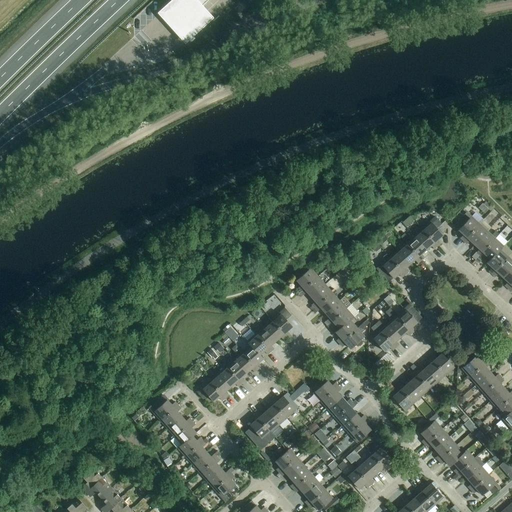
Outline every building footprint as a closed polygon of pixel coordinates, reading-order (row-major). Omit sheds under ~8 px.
[(197,0),(171,0),(157,14),(181,40),(185,44),(213,18),(197,0)] [(478,208),(484,214),(489,209),(482,204),(478,208)] [(460,238),(463,241),(479,224),(466,212),(453,226),(459,231),(459,230),(463,235),(460,238)] [(435,217),(422,229),(437,246),(440,243),(437,240),(443,235),(441,234),(446,230),(441,224),(435,217)] [(470,240),(474,245),(487,231),(479,224),(463,241),(467,244),(470,240)] [(422,229),(414,236),(426,250),(431,245),(434,249),(437,246),(422,229)] [(475,260),(495,238),(499,234),(495,231),(492,235),(487,231),(474,245),(479,249),(476,252),(471,257),(475,260)] [(400,237),(406,243),(421,260),(424,257),(421,254),(426,250),(414,236),(410,239),(404,233),(400,237)] [(486,255),(490,259),(500,249),(500,250),(503,246),(495,238),(475,260),(479,264),(483,259),(483,258),(486,255)] [(371,247),(376,252),(381,248),(376,243),(371,247)] [(406,243),(398,250),(410,264),(415,260),(418,263),(421,260),(406,243)] [(489,271),(492,274),(508,257),(500,250),(500,249),(490,259),(487,263),(492,267),(489,271)] [(398,250),(389,257),(405,274),(408,272),(405,268),(410,264),(398,250)] [(405,274),(389,257),(387,254),(382,257),(385,261),(376,269),(388,282),(393,278),(398,274),(401,277),(405,274)] [(498,273),(503,278),(511,267),(511,260),(508,257),(492,274),(495,277),(498,273)] [(505,285),(508,288),(511,283),(511,267),(503,278),(508,282),(505,285)] [(297,288),(300,292),(318,276),(310,268),(296,280),(301,285),(297,288)] [(307,292),(311,297),(325,284),(318,276),(300,292),(303,295),(307,292)] [(314,308),(315,308),(332,293),(325,284),(311,297),(315,302),(312,305),(314,308)] [(321,308),(325,313),(339,301),(332,293),(315,308),(317,311),(321,308)] [(388,296),(384,300),(389,306),(393,302),(388,296)] [(329,324),(346,309),(346,308),(350,305),(343,297),(339,301),(325,313),(329,318),(326,321),(329,324)] [(410,304),(396,316),(412,333),(415,330),(412,327),(417,322),(422,318),(410,304)] [(285,308),(271,320),(287,337),(290,334),(287,331),(292,326),(286,319),(291,315),(285,308)] [(392,320),(388,323),(401,337),(405,332),(408,336),(412,333),(396,316),(390,308),(385,312),(392,320)] [(335,324),(339,329),(350,320),(354,317),(346,309),(329,324),(332,327),(335,324)] [(271,320),(263,327),(276,341),(280,337),(283,340),(287,337),(271,320)] [(337,340),(339,343),(357,328),(350,320),(339,329),(335,332),(340,337),(337,340)] [(375,324),(380,330),(395,347),(399,344),(396,341),(401,337),(388,323),(384,326),(379,321),(375,324)] [(357,328),(339,343),(342,347),(346,344),(350,349),(356,344),(357,346),(360,346),(362,344),(362,342),(361,340),(364,337),(361,333),(365,329),(366,326),(363,323),(357,328)] [(395,347),(380,330),(375,324),(370,328),(376,334),(372,337),(384,351),(389,347),(392,350),(395,347)] [(263,327),(255,334),(271,351),(274,349),(271,345),(276,341),(263,327)] [(230,328),(225,332),(229,337),(234,332),(230,328)] [(247,342),(250,345),(259,355),(260,355),(264,351),(267,354),(271,351),(255,334),(247,342)] [(219,343),(214,347),(219,353),(224,349),(219,343)] [(250,345),(242,352),(257,369),(261,366),(258,363),(263,358),(260,355),(259,355),(250,345)] [(216,354),(211,349),(207,353),(212,358),(216,354)] [(462,368),(469,376),(486,361),(484,358),(480,361),(475,356),(471,351),(462,360),(466,364),(462,368)] [(242,352),(234,359),(246,373),(251,369),(254,372),(257,369),(242,352)] [(433,355),(430,357),(445,375),(454,367),(442,353),(436,358),(433,355)] [(430,364),(425,368),(437,382),(445,375),(430,357),(427,360),(430,364)] [(234,359),(226,366),(241,383),(244,381),(241,377),(246,373),(234,359)] [(489,365),(486,361),(469,376),(476,385),(490,372),(486,367),(489,365)] [(410,367),(414,372),(429,389),(437,382),(425,368),(420,372),(413,364),(410,367)] [(226,366),(218,373),(230,387),(235,383),(238,386),(241,383),(226,366)] [(414,378),(409,382),(421,396),(429,389),(414,372),(411,375),(414,378)] [(476,385),(483,393),(501,377),(498,374),(494,377),(490,372),(476,385)] [(218,373),(210,380),(225,398),(228,395),(225,391),(230,387),(218,373)] [(317,389),(327,381),(323,377),(314,385),(317,389)] [(483,393),(490,401),(504,389),(500,384),(503,381),(501,377),(483,393)] [(225,398),(210,380),(196,392),(203,399),(207,395),(213,402),(219,397),(222,401),(225,398)] [(313,393),(321,401),(338,386),(335,383),(332,386),(327,380),(327,381),(317,389),(313,393)] [(401,383),(398,386),(413,403),(421,396),(409,382),(404,387),(401,383)] [(304,383),(300,387),(305,393),(309,389),(304,383)] [(321,401),(328,409),(342,397),(337,392),(341,389),(338,386),(321,401)] [(413,403),(398,386),(395,389),(398,392),(392,397),(405,411),(413,403)] [(490,401),(498,409),(511,396),(511,390),(508,393),(504,389),(490,401)] [(275,397),(272,400),(287,418),(299,407),(295,402),(291,405),(283,396),(278,401),(275,397)] [(511,396),(498,409),(504,416),(505,417),(511,410),(511,396)] [(328,409),(335,417),(352,402),(349,399),(346,402),(342,397),(328,409)] [(149,407),(160,420),(178,405),(175,402),(171,405),(167,400),(160,405),(156,401),(149,407)] [(271,406),(266,411),(279,425),(287,418),(272,400),(268,403),(271,406)] [(335,417),(342,425),(356,413),(352,408),(357,403),(354,400),(352,402),(335,417)] [(160,420),(167,428),(181,416),(177,411),(181,408),(178,405),(160,420)] [(501,420),(508,428),(511,424),(511,410),(505,417),(504,416),(501,420)] [(259,411),(255,414),(271,432),(279,425),(266,411),(262,415),(259,411)] [(342,425),(349,434),(366,418),(364,415),(360,418),(356,413),(342,425)] [(271,432),(255,414),(252,417),(255,421),(250,425),(250,426),(259,435),(262,439),(271,432)] [(422,441),(424,444),(442,429),(434,420),(438,418),(435,414),(428,420),(431,423),(420,433),(425,438),(422,441)] [(167,428),(175,437),(192,421),(189,418),(186,421),(181,416),(167,428)] [(366,418),(349,434),(356,442),(370,430),(366,425),(369,422),(366,418)] [(175,437),(181,444),(182,445),(192,436),(196,433),(192,428),(195,425),(192,421),(175,437)] [(469,427),(467,428),(471,432),(472,431),(476,428),(472,424),(469,427)] [(489,430),(485,425),(480,429),(485,434),(489,430)] [(315,434),(319,439),(325,434),(321,429),(315,434)] [(431,444),(435,449),(449,437),(442,429),(424,444),(427,447),(431,444)] [(293,441),(300,435),(296,431),(289,437),(293,441)] [(301,436),(306,441),(311,436),(306,431),(301,436)] [(178,447),(185,456),(203,441),(200,438),(196,441),(192,436),(182,445),(181,444),(178,447)] [(436,457),(439,460),(456,445),(449,437),(435,449),(439,454),(436,457)] [(310,445),(315,450),(320,445),(316,440),(310,445)] [(185,456),(192,464),(206,452),(202,447),(205,444),(203,441),(185,456)] [(379,446),(371,453),(386,471),(389,468),(386,464),(391,460),(386,453),(389,451),(382,444),(380,446),(379,446)] [(450,466),(453,463),(453,462),(463,453),(456,445),(439,460),(441,464),(445,461),(450,466)] [(341,452),(336,446),(330,451),(335,457),(341,452)] [(324,448),(317,454),(324,462),(330,456),(324,448)] [(276,469),(279,472),(296,457),(289,449),(275,461),(280,466),(276,469)] [(454,470),(456,473),(474,458),(466,450),(463,453),(453,462),(453,463),(457,467),(454,470)] [(192,464),(199,472),(217,457),(216,456),(214,454),(211,457),(206,452),(192,464)] [(371,453),(363,460),(375,474),(380,470),(383,473),(386,471),(371,453)] [(491,459),(496,463),(501,459),(496,454),(491,459)] [(467,479),(481,466),(482,467),(484,465),(477,456),(474,458),(456,473),(459,477),(463,474),(467,479)] [(199,472),(207,480),(221,468),(216,463),(220,460),(217,457),(199,472)] [(285,473),(290,478),(304,465),(296,457),(279,472),(282,476),(285,473)] [(327,466),(331,470),(337,465),(334,460),(327,466)] [(363,460),(355,467),(370,485),(373,482),(370,478),(375,474),(363,460)] [(343,461),(337,466),(341,471),(347,466),(343,461)] [(502,470),(508,464),(505,461),(499,466),(502,470)] [(290,485),(293,489),(311,473),(304,465),(290,478),(294,482),(290,485)] [(81,487),(86,492),(102,477),(92,466),(82,476),(87,482),(81,487)] [(179,471),(175,466),(170,470),(174,475),(179,471)] [(468,486),(471,490),(488,475),(482,467),(481,466),(467,479),(471,483),(468,486)] [(336,467),(330,472),(335,478),(341,472),(336,467)] [(370,485),(355,467),(346,475),(358,489),(363,484),(367,488),(370,485)] [(207,480),(214,489),(231,473),(228,470),(225,473),(221,468),(207,480)] [(231,473),(214,489),(225,502),(232,496),(239,490),(230,480),(234,477),(231,473)] [(300,489),(304,494),(318,482),(311,473),(293,489),(296,492),(300,489)] [(488,475),(471,490),(474,493),(477,490),(482,495),(488,489),(493,494),(500,488),(488,475)] [(96,492),(101,497),(112,488),(102,477),(86,492),(90,497),(96,492)] [(305,502),(308,505),(325,490),(318,482),(304,494),(308,499),(305,502)] [(423,484),(419,487),(435,505),(443,497),(431,483),(426,488),(423,484)] [(419,493),(414,498),(426,511),(435,505),(419,487),(416,490),(419,493)] [(101,508),(103,511),(119,496),(112,488),(101,497),(106,503),(101,508)] [(325,490),(308,505),(310,508),(314,505),(318,510),(332,498),(325,490)] [(127,511),(131,509),(119,496),(103,511),(106,511),(111,508),(114,511),(127,511)] [(78,498),(67,508),(70,511),(83,511),(87,509),(78,498)] [(335,498),(324,507),(328,511),(339,503),(335,498)] [(406,498),(403,501),(412,511),(426,511),(414,498),(409,502),(406,498)] [(403,508),(398,511),(412,511),(403,501),(400,504),(403,508)]
